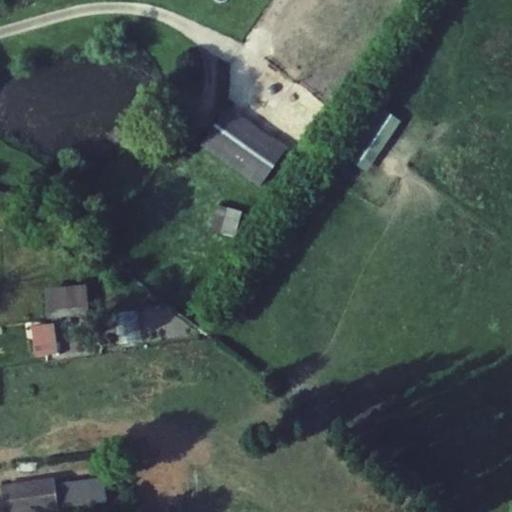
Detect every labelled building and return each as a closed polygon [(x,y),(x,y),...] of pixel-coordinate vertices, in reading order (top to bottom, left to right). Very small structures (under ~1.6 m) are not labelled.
[(375,105),(342,157),(369,174),(402,122),(375,105)] [(310,145),(251,108),(227,146),(286,183),(310,145)] [(0,228),(0,275),(30,271),(24,225),(0,228)] [(56,313),(80,315),(82,291),(59,289),(56,313)] [(31,326),(35,357),(60,354),(56,323),(31,326)] [(29,490),(31,502),(85,494),(83,482),(29,490)] [(31,502),(32,511),(68,511),(88,509),(85,494),(31,502)]
